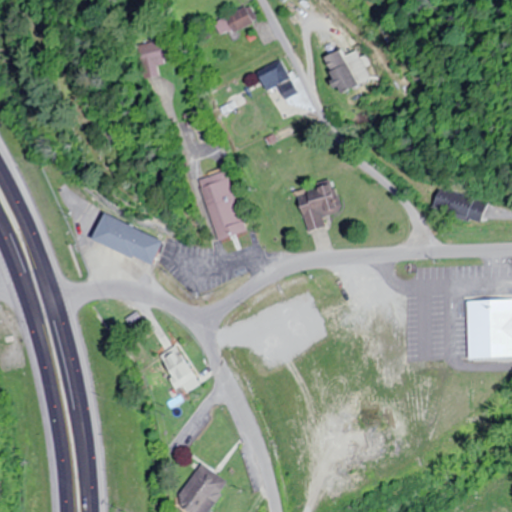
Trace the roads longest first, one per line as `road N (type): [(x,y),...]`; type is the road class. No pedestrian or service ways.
road 1 (trunk): [(99,511),(75,354),(0,165)]
road 2 (residential): [(511,250),(306,265),(266,284),(204,338)]
road 3 (residential): [(420,254),(416,224),(397,194),(350,157),(255,0)]
road 4 (trunk): [(0,240),(38,342),(68,511)]
road 5 (residential): [(276,511),(259,444),(204,338)]
road 6 (residential): [(204,338),(177,312),(146,298),(116,290),(54,292)]
